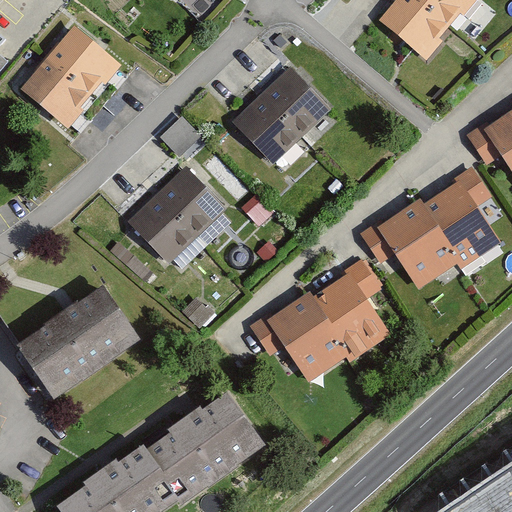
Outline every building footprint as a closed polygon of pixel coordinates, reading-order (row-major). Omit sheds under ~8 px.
[(478,0),(396,0),(379,20),(427,60),(442,41),(439,38),(460,13),(464,16),(478,0)] [(122,56),(74,17),(22,81),(69,124),(122,56)] [(331,109),(291,66),(232,122),(272,164),(331,109)] [(511,96),(462,128),(483,156),(501,146),(511,166),(511,96)] [(162,134),(180,152),(201,132),(182,113),(162,134)] [(228,209),(187,166),(129,222),(170,265),(228,209)] [(420,185),(358,222),(377,254),(393,247),(414,280),(500,232),(462,171),(426,193),(420,185)] [(270,312),(249,326),(270,357),(285,347),(309,382),(346,357),(350,362),(391,335),(366,299),(381,289),(361,260),(345,271),(347,274),(313,296),(310,291),(272,316),(270,312)] [(102,277),(17,332),(57,388),(143,333),(102,277)] [(197,296),(182,312),(199,328),(214,313),(197,296)] [(227,383),(60,495),(71,511),(153,511),(270,437),(227,383)] [(511,511),(511,463),(440,511),(511,511)]
